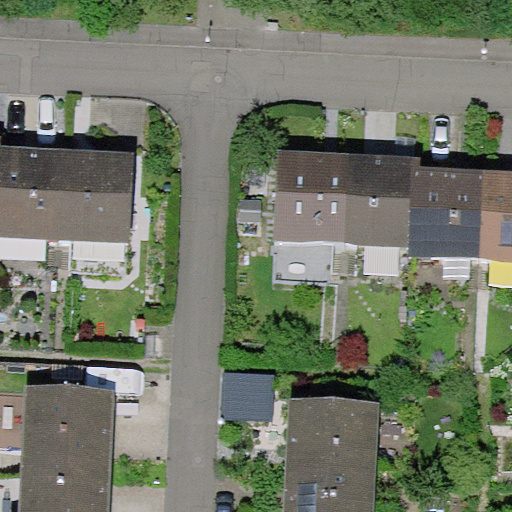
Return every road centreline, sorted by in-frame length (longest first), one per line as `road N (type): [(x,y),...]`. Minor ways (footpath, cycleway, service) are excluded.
road 1 (residential): [(186,511),(203,65)]
road 2 (residential): [(511,83),(203,65)]
road 3 (residential): [(203,65),(0,57)]
